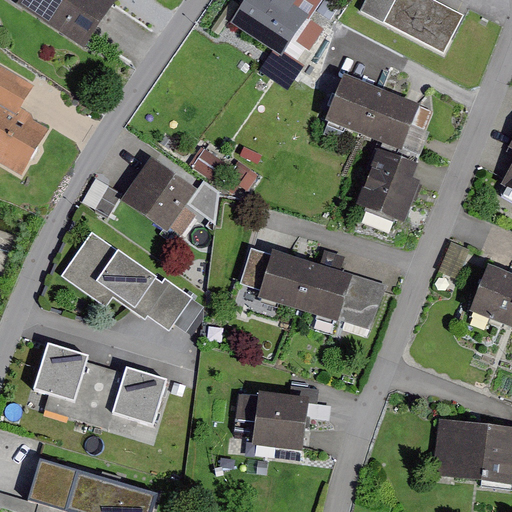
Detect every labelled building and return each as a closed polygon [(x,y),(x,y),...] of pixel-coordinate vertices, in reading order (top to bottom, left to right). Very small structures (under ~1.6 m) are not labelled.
[(117,0),(22,0),(20,4),(87,47),(117,0)] [(311,17),(287,0),(253,0),(239,19),(285,53),(311,17)] [(468,18),(437,0),(368,0),(366,5),(448,53),(468,18)] [(332,28),(317,54),(338,66),(353,39),(332,28)] [(55,131),(22,111),(37,87),(0,62),(0,159),(26,176),(55,131)] [(420,106),(347,77),(331,117),(404,147),(420,106)] [(427,166),(382,150),(362,206),(406,222),(427,166)] [(201,192),(152,160),(123,204),(172,236),(201,192)] [(99,174),(87,196),(112,209),(124,187),(99,174)] [(0,299),(25,235),(0,227),(0,299)] [(173,331),(178,324),(190,332),(209,305),(170,278),(168,281),(96,231),(65,275),(110,306),(116,297),(149,320),(151,316),(173,331)] [(346,277),(277,252),(259,299),(337,327),(340,318),(376,331),(394,284),(349,268),(346,277)] [(511,273),(494,267),(477,309),(511,323),(511,273)] [(54,394),(76,401),(88,361),(90,354),(51,343),(37,389),(54,394)] [(88,361),(76,401),(54,394),(49,410),(138,436),(143,421),(116,413),(128,373),(88,361)] [(129,367),(128,373),(116,413),(143,421),(157,425),(170,379),(129,367)] [(312,401),(264,395),(258,446),(306,452),(312,401)] [(511,430),(450,419),(441,466),(511,478),(511,430)] [(31,500),(67,511),(80,470),(44,459),(31,500)] [(156,511),(162,494),(80,470),(67,511),(70,511),(156,511)]
